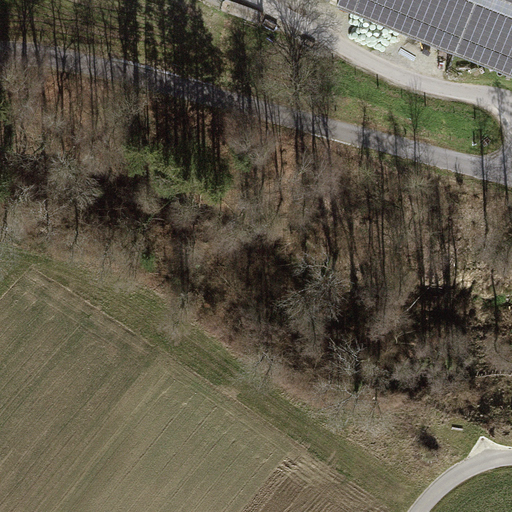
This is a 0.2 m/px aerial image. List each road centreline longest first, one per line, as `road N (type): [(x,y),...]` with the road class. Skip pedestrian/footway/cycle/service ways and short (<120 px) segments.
road 1 (unclassified): [(0,60),(113,64),(511,173)]
road 2 (unclassified): [(511,105),(421,84),(263,0)]
